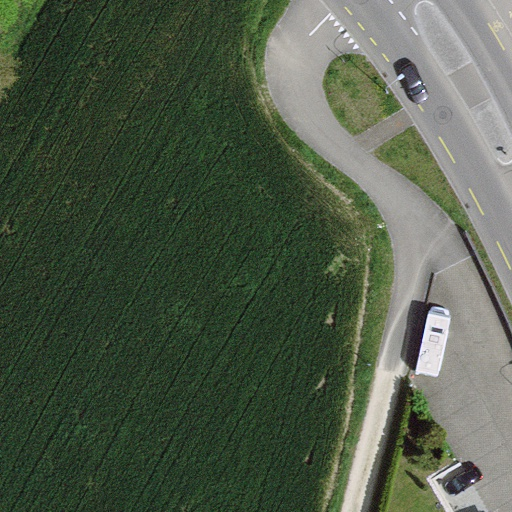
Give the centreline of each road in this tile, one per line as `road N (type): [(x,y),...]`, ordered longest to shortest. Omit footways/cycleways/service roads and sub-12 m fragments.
road 1 (track): [(351,0),(301,47),(296,79),(312,124),(399,201),(411,282),(356,511)]
road 2 (secondary): [(511,158),(411,0)]
